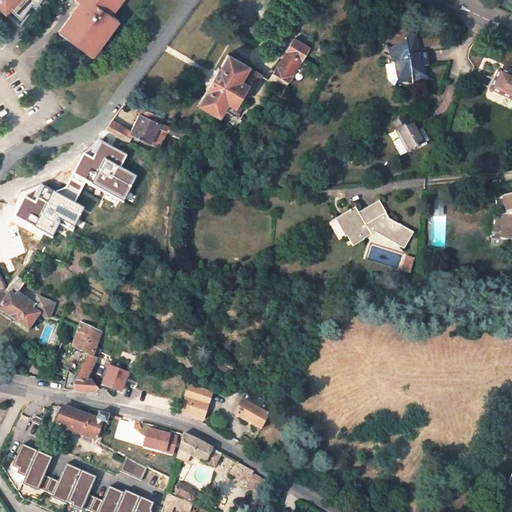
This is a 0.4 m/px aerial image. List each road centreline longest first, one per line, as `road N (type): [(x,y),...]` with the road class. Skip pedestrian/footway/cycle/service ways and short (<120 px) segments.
road 1 (residential): [(0,382),(196,430),(338,511)]
road 2 (residential): [(191,0),(101,122)]
road 3 (residential): [(101,122),(48,171),(0,190)]
